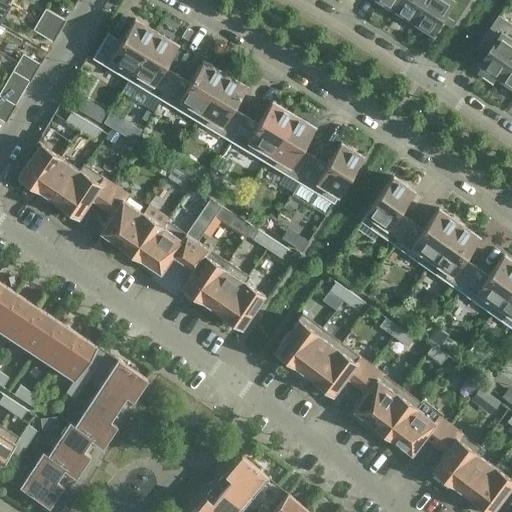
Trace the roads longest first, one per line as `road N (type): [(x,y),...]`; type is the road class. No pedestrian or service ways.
road 1 (residential): [(408,511),(265,397),(0,225)]
road 2 (residential): [(187,0),(511,205)]
road 3 (residential): [(511,138),(299,0)]
road 4 (residential): [(0,151),(88,0)]
